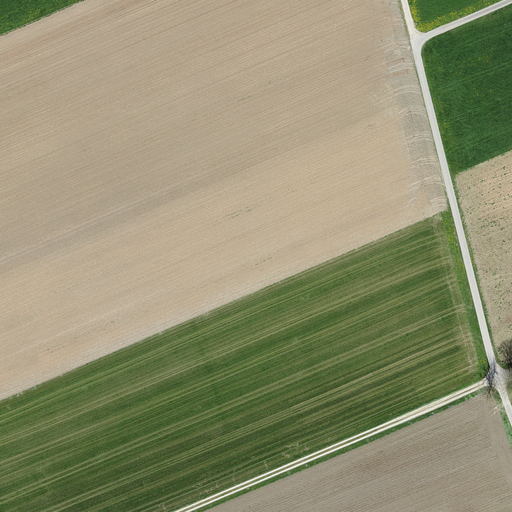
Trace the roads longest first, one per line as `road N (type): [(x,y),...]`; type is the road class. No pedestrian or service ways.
road 1 (track): [(414,41),(498,378)]
road 2 (track): [(183,511),(498,378)]
